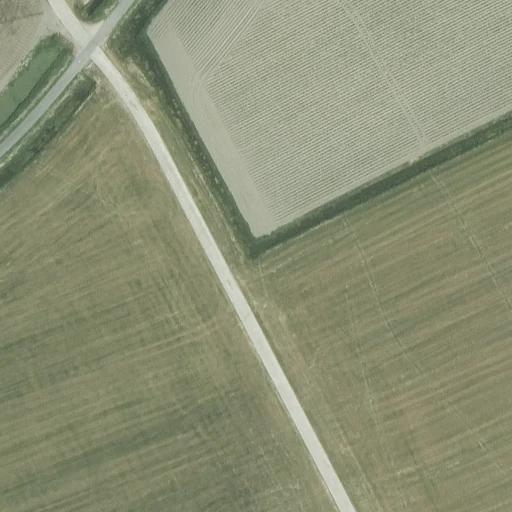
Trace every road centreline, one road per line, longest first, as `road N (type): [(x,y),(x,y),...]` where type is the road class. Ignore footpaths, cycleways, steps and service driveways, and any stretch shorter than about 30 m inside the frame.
road 1 (track): [(55,0),(135,107),(347,511)]
road 2 (unclassified): [(0,149),(128,0)]
